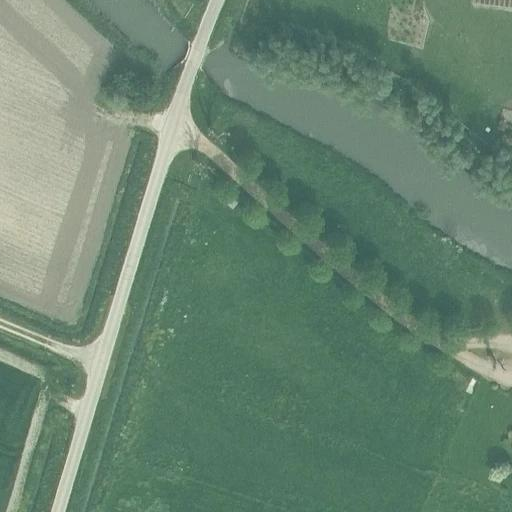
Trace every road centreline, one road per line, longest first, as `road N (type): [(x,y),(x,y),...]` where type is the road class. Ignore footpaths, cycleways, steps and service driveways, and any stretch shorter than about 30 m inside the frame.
road 1 (tertiary): [(98,361),(214,0)]
road 2 (tertiary): [(54,511),(98,361)]
